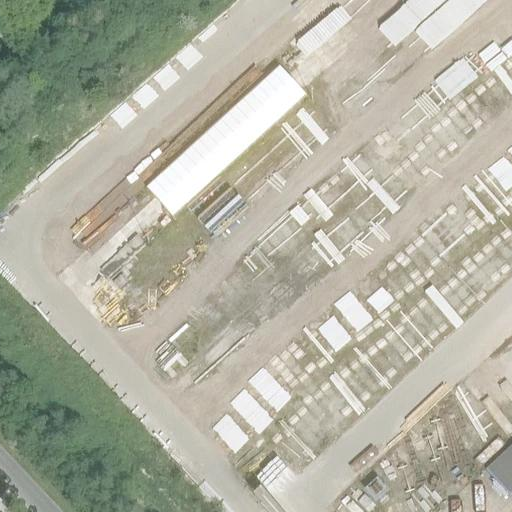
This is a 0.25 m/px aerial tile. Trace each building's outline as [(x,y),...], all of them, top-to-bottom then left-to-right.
[(225,56),(291,0),(248,0),(207,34),(213,41),(203,50),(208,56),(218,48),(225,56)] [(313,54),(357,24),(348,12),(305,41),(313,54)] [(441,14),(401,51),(417,68),(457,32),(441,14)] [(338,95),(372,63),(356,46),(321,78),(338,95)] [(290,68),(151,185),(194,236),(267,174),(260,165),(274,153),(268,146),(277,138),(272,132),(314,97),(290,68)] [(511,492),(511,450),(491,471),(511,492)]
